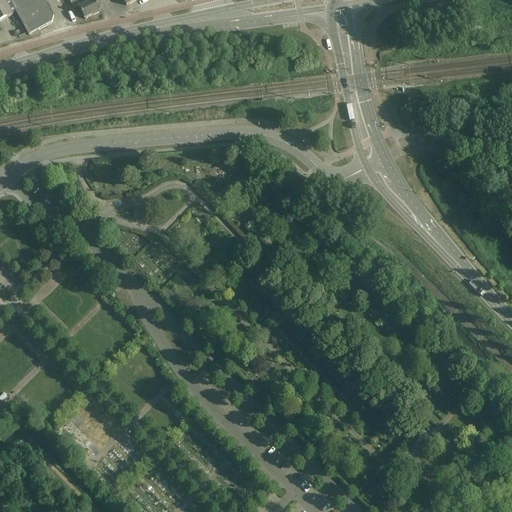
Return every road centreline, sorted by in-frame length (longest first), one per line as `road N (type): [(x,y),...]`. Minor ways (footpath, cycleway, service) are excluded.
road 1 (residential): [(21,167),(74,147),(233,132),(281,141),(336,179),(374,163)]
road 2 (tertiary): [(0,70),(165,25),(325,0)]
road 3 (tertiary): [(511,320),(408,213),(374,163)]
road 4 (tertiary): [(374,163),(337,0)]
road 5 (residential): [(511,146),(416,142),(374,163)]
